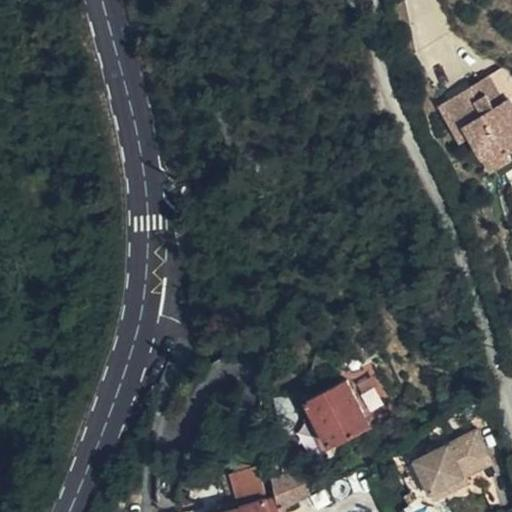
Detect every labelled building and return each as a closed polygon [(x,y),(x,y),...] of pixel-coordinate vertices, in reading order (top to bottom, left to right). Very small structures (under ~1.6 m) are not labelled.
[(482,53),(441,77),(457,103),(467,97),(472,105),(465,109),(467,113),(481,134),(497,125),(501,132),(504,130),(511,125),(511,90),(503,76),(498,79),(482,53)] [(457,103),(441,77),(434,81),(457,118),(467,113),(465,109),(472,105),(467,97),(457,103)] [(507,137),(504,130),(501,132),(497,125),(481,134),(488,148),(507,137)] [(367,401),(347,355),(309,373),(328,420),(367,401)] [(414,436),(429,471),(464,456),(461,449),(491,436),(478,409),(414,436)] [(461,449),(464,456),(493,443),(491,436),(461,449)] [(227,444),(237,478),(265,470),(261,456),(248,459),(244,439),(227,444)] [(275,468),(280,485),(308,469),(298,446),(271,452),(275,468)] [(464,456),(429,471),(432,479),(468,463),(464,456)] [(237,478),(238,479),(242,492),(280,485),(275,468),(265,470),(237,478)] [(171,497),(175,511),(217,502),(243,496),(242,492),(238,479),(206,490),(205,486),(171,497)] [(243,496),(217,502),(220,511),(256,511),(259,511),(286,507),(280,485),(242,492),(243,496)] [(220,511),(217,502),(175,511),(174,511),(220,511)]
